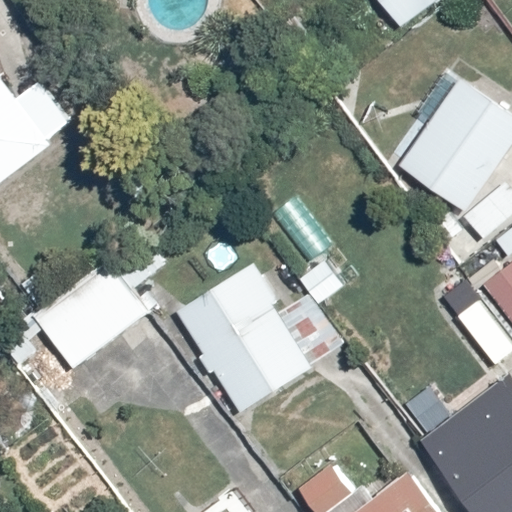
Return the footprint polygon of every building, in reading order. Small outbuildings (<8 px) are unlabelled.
[(438,0),(385,0),(405,25),(438,0)] [(0,181),(64,133),(19,73),(5,83),(0,76),(0,181)] [(511,148),(511,110),(464,77),(402,164),(468,211),(511,148)] [(511,218),(511,190),(504,183),(468,218),(489,240),(511,218)] [(511,255),(511,220),(494,236),(511,256),(511,255)] [(77,368),(155,310),(138,286),(167,265),(150,242),(43,322),(77,368)] [(257,260),(179,310),(204,350),(196,356),(210,378),(218,372),(245,415),(320,368),(317,364),(347,345),(312,290),(286,306),(257,260)] [(474,335),(498,367),(511,357),(511,260),(475,287),(498,317),(474,335)] [(511,511),(511,371),(425,436),(480,511),(511,511)] [(443,511),(411,466),(379,489),(373,481),(364,487),(341,455),(304,482),(324,511),(443,511)] [(258,511),(233,479),(190,511),(191,511),(258,511)]
